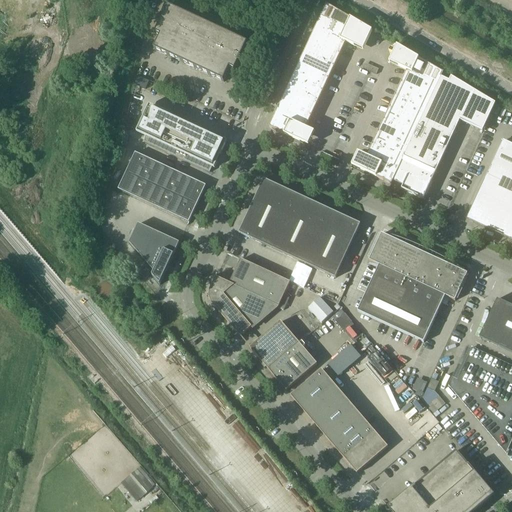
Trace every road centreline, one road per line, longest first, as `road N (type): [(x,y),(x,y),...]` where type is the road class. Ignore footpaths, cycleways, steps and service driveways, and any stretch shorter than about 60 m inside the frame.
road 1 (unclassified): [(251,152),(188,289),(190,309),(357,511)]
road 2 (unknown): [(302,172),(361,56),(384,58),(384,83),(335,186)]
road 3 (unclassified): [(511,266),(251,152)]
road 4 (unknown): [(214,233),(329,288),(341,279),(371,203)]
road 5 (unclassified): [(511,93),(350,0)]
